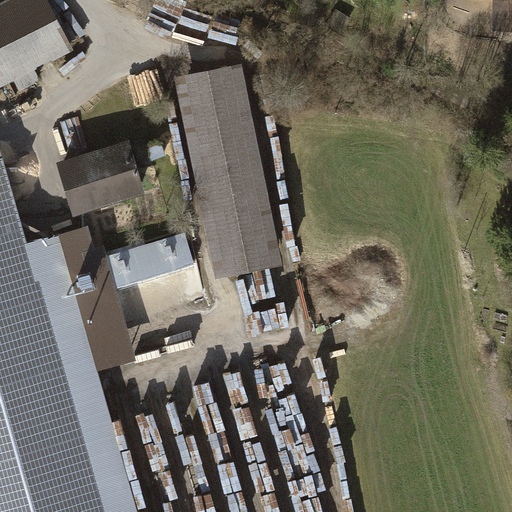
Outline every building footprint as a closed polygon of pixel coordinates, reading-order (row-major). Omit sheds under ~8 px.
[(0,89),(11,85),(17,97),(38,86),(32,74),(70,55),(42,0),(18,0),(0,9),(0,89)] [(326,31),(342,39),(350,22),(334,14),(326,31)] [(511,15),(491,14),(490,31),(511,31),(511,15)] [(192,74),(174,78),(213,278),(230,275),(284,264),(244,64),(192,74)] [(130,141),(58,162),(74,214),(146,193),(130,141)] [(163,142),(147,147),(153,165),(169,160),(163,142)] [(0,169),(0,511),(135,511),(91,351),(87,353),(66,279),(85,273),(83,268),(91,266),(81,231),(74,233),(72,225),(51,231),(53,239),(22,248),(0,169)]
